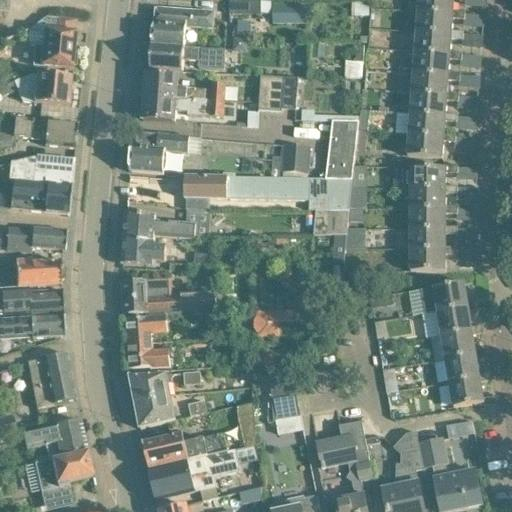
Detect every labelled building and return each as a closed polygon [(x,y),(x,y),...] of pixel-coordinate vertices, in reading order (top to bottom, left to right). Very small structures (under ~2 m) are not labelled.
[(0,0),(0,17),(4,18),(7,18),(8,0),(0,0)] [(419,0),(419,14),(454,17),(454,13),(455,0),(466,1),(466,0),(419,0)] [(230,16),(261,16),(262,2),(230,1),(230,16)] [(369,4),(352,4),(352,21),(369,21),(369,4)] [(304,9),(275,9),(275,25),(303,25),(304,9)] [(154,26),(152,49),(185,52),(186,50),(188,30),(208,31),(208,34),(214,35),(216,16),(176,13),(156,11),(155,26),(154,26)] [(419,14),(417,35),(452,37),(452,33),(453,21),(465,22),(465,14),(454,13),(454,17),(419,14)] [(33,68),(72,71),(74,54),(77,55),(78,43),(75,43),(76,35),(75,35),(77,22),(46,19),(32,29),(32,34),(29,33),(28,44),(31,44),(30,48),(35,49),(33,68)] [(417,35),(416,55),(450,58),(451,54),(452,41),(463,42),(464,34),(452,33),(452,37),(417,35)] [(357,47),(355,64),(346,63),(345,79),(362,81),(364,47),(357,47)] [(185,52),(152,49),(151,73),(184,76),(185,64),(200,65),(199,71),(225,73),(227,53),(186,50),(185,52)] [(416,55),(414,76),(449,78),(449,74),(450,62),(462,63),(462,55),(451,54),(450,58),(416,55)] [(414,76),(413,96),(447,99),(448,95),(449,82),(460,83),(461,75),(449,74),(449,78),(414,76)] [(196,102),(204,103),(205,93),(179,91),(180,79),(147,76),(145,100),(195,104),(196,102)] [(0,89),(0,93),(2,98),(17,92),(22,104),(69,108),(71,80),(32,77),(0,89)] [(298,81),(263,79),(261,79),(258,113),(281,115),(282,111),(296,112),(298,81)] [(227,87),(214,86),(212,103),(225,105),(227,87)] [(413,96),(411,117),(446,119),(446,115),(447,103),(459,104),(459,96),(448,95),(447,99),(413,96)] [(195,104),(145,100),(143,123),(176,126),(177,113),(188,114),(188,117),(224,120),(225,105),(212,103),(196,102),(195,104)] [(411,117),(410,137),(444,140),(445,136),(446,123),(457,124),(458,116),(446,115),(446,119),(411,117)] [(44,149),(75,152),(77,128),(0,120),(0,148),(12,150),(13,139),(44,143),(44,149)] [(333,124),(325,182),(353,182),(356,160),(357,145),(358,135),(358,133),(359,125),(333,124)] [(358,135),(357,145),(367,146),(368,134),(358,133),(358,135)] [(191,140),(157,137),(137,135),(136,150),(132,149),(130,174),(165,177),(167,154),(189,156),(191,140)] [(444,140),(410,137),(408,159),(443,161),(444,144),(456,145),(456,137),(445,136),(444,140)] [(284,149),(282,177),(308,179),(310,150),(284,149)] [(29,213),(68,218),(69,218),(74,162),(36,158),(36,159),(11,165),(9,187),(14,187),(12,202),(11,211),(29,213)] [(394,191),(411,191),(411,192),(447,192),(447,188),(446,175),(458,175),(458,167),(446,167),(446,170),(411,170),(394,170),(394,191)] [(309,213),(316,213),(350,213),(353,182),(325,182),(186,179),(185,201),(309,203),(309,213)] [(411,192),(411,212),(447,212),(447,208),(447,196),(458,196),(458,188),(447,188),(447,192),(411,192)] [(411,212),(411,233),(446,233),(446,229),(447,216),(458,216),(458,208),(447,208),(447,212),(411,212)] [(364,212),(351,212),(351,225),(364,225),(364,212)] [(350,213),(316,213),(314,238),(347,237),(350,213)] [(127,216),(125,242),(155,244),(155,239),(196,242),(197,227),(156,224),(157,218),(127,216)] [(411,233),(411,253),(446,253),(446,249),(446,237),(458,237),(458,229),(446,229),(446,233),(411,233)] [(7,248),(62,253),(65,253),(67,233),(33,230),(32,233),(8,231),(7,248)] [(155,244),(125,242),(123,266),(153,268),(154,264),(166,264),(167,249),(155,248),(155,244)] [(446,253),(411,253),(411,274),(446,274),(446,257),(458,257),(458,249),(446,249),(446,253)] [(15,279),(16,291),(28,291),(28,295),(29,295),(29,289),(61,288),(61,284),(64,280),(64,272),(61,269),(61,265),(33,267),(33,263),(10,264),(11,279),(15,279)] [(124,317),(127,317),(152,315),(152,318),(171,316),(171,318),(213,315),(212,293),(173,296),(172,279),(146,281),(146,282),(142,282),(122,283),(124,317)] [(423,292),(427,317),(439,315),(468,310),(469,314),(481,312),(479,304),(468,306),(464,285),(423,292)] [(0,316),(4,316),(5,321),(30,319),(30,318),(63,316),(62,293),(29,295),(28,295),(28,291),(16,291),(0,291),(0,316)] [(371,300),(370,300),(371,305),(372,310),(394,306),(392,297),(371,300)] [(439,315),(443,339),(472,334),(473,337),(484,336),(483,328),(472,329),(469,314),(468,310),(439,315)] [(306,311),(280,312),(281,327),(307,326),(306,311)] [(281,327),(280,312),(253,313),(254,330),(257,336),(258,340),(281,339),(281,327)] [(30,319),(5,321),(0,321),(0,341),(31,339),(32,341),(65,339),(63,316),(30,318),(30,319)] [(126,322),(127,347),(151,346),(150,334),(164,334),(163,319),(126,322)] [(375,325),(378,341),(387,339),(385,324),(375,325)] [(443,339),(446,362),(476,357),(477,361),(488,359),(487,351),(476,353),(473,337),(472,334),(443,339)] [(151,346),(127,347),(129,372),(167,369),(166,356),(151,357),(151,346)] [(76,402),(66,356),(27,364),(37,411),(53,408),(53,407),(76,402)] [(446,362),(450,386),(480,381),(481,385),(492,383),(491,375),(480,377),(477,361),(476,357),(446,362)] [(384,373),(386,387),(396,385),(394,372),(384,373)] [(185,377),(186,388),(202,387),(202,376),(185,377)] [(130,379),(136,405),(172,398),(168,377),(150,377),(130,379)] [(480,381),(450,386),(454,410),(484,405),(484,409),(496,407),(495,399),(483,400),(481,385),(480,381)] [(301,419),(297,396),(272,401),(273,411),(267,412),(268,424),(274,423),(274,425),(301,419)] [(172,398),(136,405),(141,431),(160,427),(177,423),(172,398)] [(190,409),(192,420),(209,416),(206,405),(190,409)] [(253,405),(238,409),(239,424),(253,420),(253,405)] [(0,421),(0,440),(19,435),(13,417),(0,421)] [(256,448),(253,420),(239,424),(245,451),(256,448)] [(44,448),(48,463),(87,454),(80,423),(22,436),(26,452),(44,448)] [(367,448),(366,442),(362,424),(340,429),(342,440),(318,446),(322,465),(323,471),(349,467),(350,475),(346,481),(352,485),(354,493),(348,501),(338,504),(339,511),(367,511),(361,484),(373,481),(367,448)] [(468,425),(457,426),(460,441),(471,439),(468,425)] [(143,445),(150,473),(228,455),(224,437),(201,442),(201,443),(186,446),(186,444),(183,435),(162,441),(143,445)] [(424,468),(420,447),(417,435),(407,437),(395,450),(394,450),(402,458),(401,466),(400,466),(399,488),(385,491),(383,492),(387,511),(425,511),(416,470),(423,468),(424,468)] [(379,439),(366,442),(367,448),(380,446),(379,439)] [(443,442),(420,447),(424,468),(423,468),(424,471),(434,469),(436,481),(435,481),(441,511),(462,511),(483,508),(476,473),(448,478),(445,467),(448,466),(443,442)] [(228,455),(150,473),(157,503),(220,488),(218,479),(241,473),(240,467),(259,462),(256,448),(245,451),(228,455)] [(42,494),(68,488),(69,488),(68,485),(93,479),(87,454),(48,463),(35,465),(41,494),(42,494)] [(68,488),(42,494),(45,507),(60,504),(61,509),(72,507),(68,488)] [(262,506),(262,492),(239,497),(243,510),(262,506)] [(320,511),(320,509),(318,499),(286,506),(272,508),(272,511),(320,511)]
